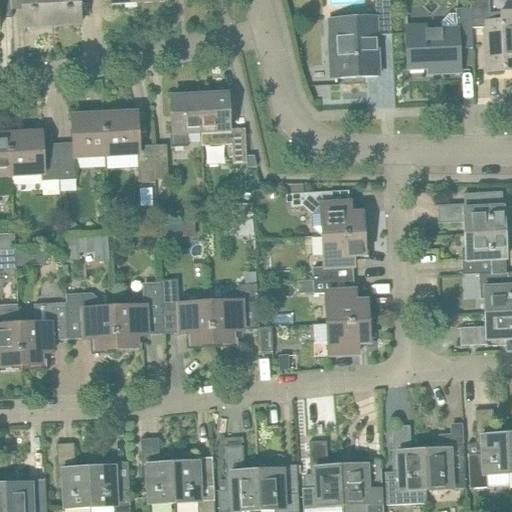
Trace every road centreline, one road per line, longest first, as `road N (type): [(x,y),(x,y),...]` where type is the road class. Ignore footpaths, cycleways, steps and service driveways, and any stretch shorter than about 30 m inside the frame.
road 1 (residential): [(0,413),(135,406),(407,372)]
road 2 (residential): [(0,87),(266,32)]
road 3 (residential): [(407,372),(395,149)]
road 4 (residential): [(395,149),(319,142),(295,124),(266,32)]
